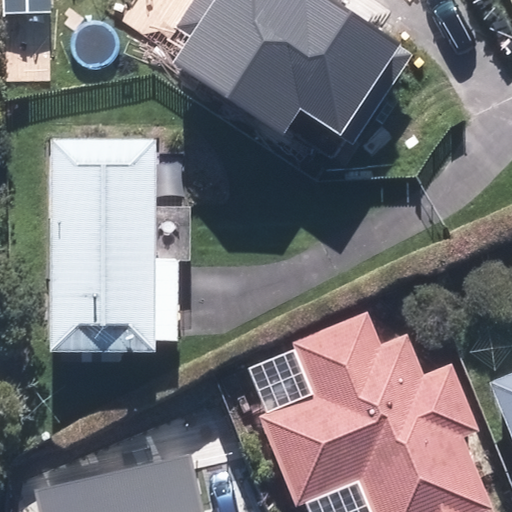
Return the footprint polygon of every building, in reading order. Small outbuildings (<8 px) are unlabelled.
[(196,0),(175,31),(344,146),(407,54),(326,0),(196,0)] [(147,148),(47,147),(46,356),(146,356),(147,148)] [(311,400),(260,421),(295,508),(358,483),(369,511),(489,511),(462,441),(475,435),(448,369),(421,380),(405,340),(376,351),(364,320),(291,350),(311,400)] [(511,378),(486,389),(511,450),(511,378)] [(195,511),(184,459),(32,493),(36,511),(195,511)]
